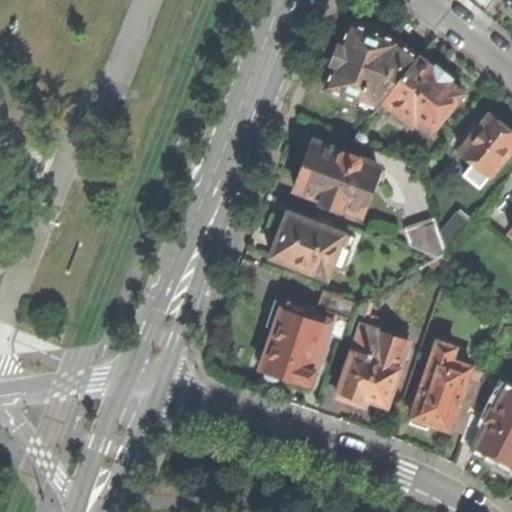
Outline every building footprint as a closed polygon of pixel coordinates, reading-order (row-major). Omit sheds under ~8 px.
[(357,25),(350,23),(341,45),(339,44),(334,56),(330,65),(333,66),(324,89),(376,109),(382,102),(419,57),(399,41),(391,38),(392,35),(383,28),(372,23),(358,22),(357,25)] [(419,57),(382,102),(412,126),(416,121),(431,133),(463,93),(448,81),(450,79),(442,72),(435,66),(433,69),(419,57)] [(511,133),(505,128),(490,115),(480,127),(475,123),(462,140),(466,143),(459,152),(489,176),(511,147),(511,133)] [(341,152),(314,143),(307,161),(300,180),(296,181),(294,187),(296,191),(302,194),(305,192),(322,198),(320,203),(339,210),(340,207),(360,214),(370,187),(373,188),(378,176),(375,174),(378,167),(360,160),(359,158),(344,152),(341,152)] [(458,211),(440,233),(446,253),(472,222),(458,211)] [(349,236),(287,212),(280,232),(270,257),(326,278),(331,267),(342,271),(350,250),(344,248),(349,236)] [(446,253),(440,233),(435,219),(404,229),(409,245),(436,258),(446,253)] [(450,257),(447,254),(437,260),(446,268),(450,257)] [(336,314),(350,319),(352,312),(355,302),(322,291),(317,308),(336,314)] [(355,302),(352,312),(365,316),(370,299),(365,297),(355,302)] [(312,385),(328,334),(333,320),(307,312),(303,307),(295,304),(289,305),(276,301),(268,325),(275,328),(261,370),(265,372),(266,376),(268,379),(273,380),(277,380),(280,377),(294,381),(305,385),(306,383),(312,385)] [(350,319),(343,339),(354,343),(356,343),(362,325),(365,316),(352,312),(350,319)] [(328,334),(343,339),(350,319),(336,314),(334,320),(333,320),(328,334)] [(338,389),(367,399),(386,406),(409,341),(362,325),(356,343),(354,343),(338,389)] [(417,401),(411,417),(429,423),(437,425),(450,430),(451,428),(472,368),(472,367),(451,360),(455,348),(437,342),(428,368),(427,367),(420,387),(414,385),(409,399),(417,401)] [(472,368),(451,428),(464,433),(474,402),(485,372),(479,370),(479,368),(474,366),(473,368),(472,368)] [(367,399),(338,389),(336,396),(350,401),(364,406),(367,399)] [(490,409),(484,421),(482,424),(484,426),(476,447),(494,456),(497,458),(498,461),(509,466),(511,465),(511,391),(506,389),(495,410),(490,409)] [(464,433),(462,439),(476,447),(484,426),(482,424),(484,421),(478,418),(482,405),(474,402),(464,433)] [(429,423),(411,417),(409,423),(427,429),(429,423)]
